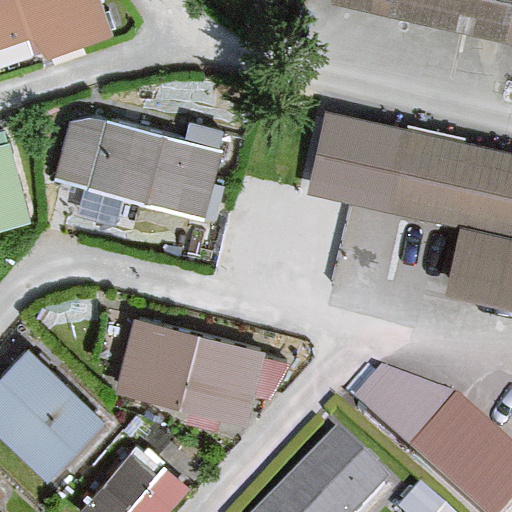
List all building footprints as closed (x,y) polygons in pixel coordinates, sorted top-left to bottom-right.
[(0,0),(0,37),(32,27),(41,52),(115,26),(106,0),(0,0)] [(511,0),(331,0),(330,4),(511,43),(511,0)] [(207,207),(222,137),(72,104),(57,174),(207,207)] [(511,152),(401,125),(380,210),(455,229),(440,288),(511,305),(511,152)] [(0,135),(0,219),(31,211),(11,133),(0,135)] [(260,426),(283,344),(135,304),(112,385),(260,426)] [(0,425),(52,473),(109,411),(28,337),(0,367),(0,425)] [(480,511),(504,511),(511,504),(511,454),(400,350),(356,397),(480,511)] [(357,511),(393,474),(337,423),(253,511),(357,511)] [(75,502),(85,511),(162,511),(194,478),(141,430),(75,502)] [(454,511),(420,485),(398,511),(454,511)]
